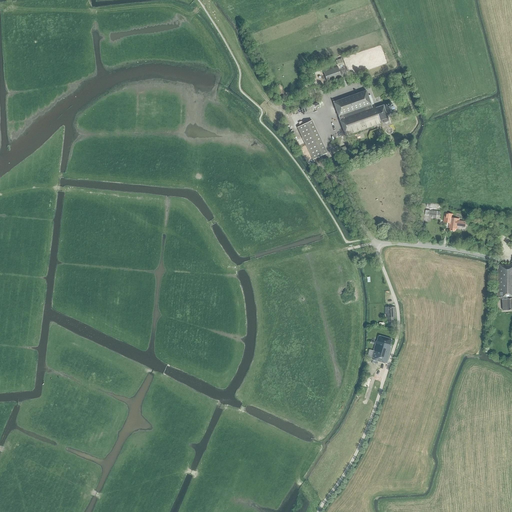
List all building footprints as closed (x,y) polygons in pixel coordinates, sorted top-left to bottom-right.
[(327,82),(341,77),(338,67),(323,72),(327,82)] [(371,105),(366,90),(333,102),(339,119),(346,136),(381,123),(380,120),(382,119),(383,122),(389,120),(387,115),(395,112),(392,102),(384,105),(376,108),(374,104),(371,105)] [(327,153),(312,121),(297,127),(312,160),(327,153)] [(440,215),(440,211),(429,210),(426,210),(425,215),(428,215),(428,216),(433,216),(433,218),(437,218),(437,215),(440,215)] [(451,215),(444,214),(443,223),(449,223),(448,228),(450,229),(450,231),(455,231),(455,229),(457,229),(457,226),(465,227),(465,222),(458,221),(459,219),(450,218),(451,215)] [(511,265),(497,265),(497,297),(503,297),(503,311),(511,309),(511,265)] [(395,318),(395,307),(385,308),(385,315),(387,315),(387,318),(388,318),(388,325),(394,325),(393,318),(395,318)] [(392,339),(378,336),(377,341),(376,341),(371,359),(386,364),(391,345),(390,345),(392,339)] [(370,388),(373,376),(367,374),(363,385),(370,388)]
